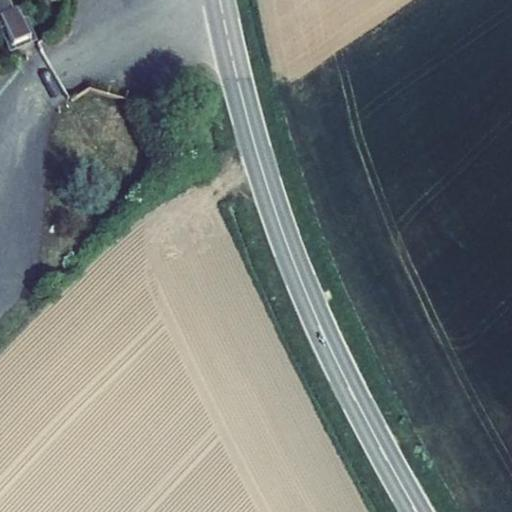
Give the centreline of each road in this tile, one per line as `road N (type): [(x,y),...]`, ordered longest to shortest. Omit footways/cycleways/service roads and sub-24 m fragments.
road 1 (primary): [(418,511),(306,293),(252,136),(220,0)]
road 2 (unknown): [(147,18),(179,115),(223,191),(268,188)]
